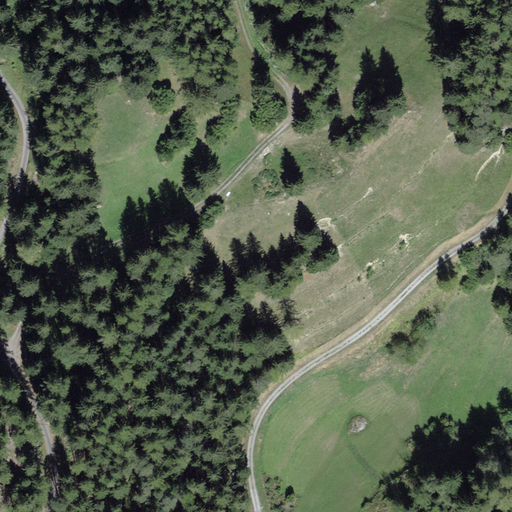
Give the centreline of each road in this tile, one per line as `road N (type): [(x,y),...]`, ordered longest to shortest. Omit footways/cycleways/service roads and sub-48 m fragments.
road 1 (track): [(258,55),(290,92),(282,127),(184,215),(80,262),(0,317)]
road 2 (track): [(511,200),(372,324),(306,368),(271,406),(258,430),(258,511)]
road 3 (unclassified): [(0,239),(26,149),(25,118),(0,75)]
road 4 (unclassified): [(50,511),(47,431),(0,350)]
